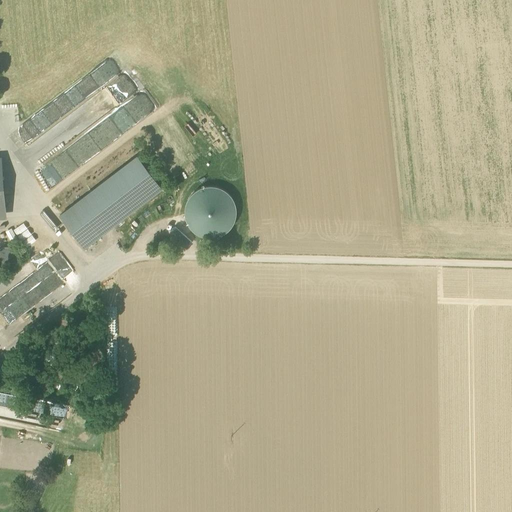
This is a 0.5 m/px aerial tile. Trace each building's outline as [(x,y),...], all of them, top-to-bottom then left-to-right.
[(60,215),(85,248),(162,189),(137,156),(60,215)] [(187,202),(185,212),(187,222),(192,230),(201,235),(211,237),(221,235),(229,230),(234,221),(236,211),(234,202),(228,193),(220,188),(210,186),(200,188),(192,194),(187,202)] [(0,267),(5,269),(12,268),(17,264),(19,257),(18,250),(14,245),(7,242),(1,243),(0,243),(0,267)] [(27,298),(11,307),(8,301),(13,298),(11,296),(20,294),(29,289),(29,286),(35,282),(35,279),(39,277),(36,273),(0,295),(0,310),(3,310),(4,309),(15,307),(10,310),(17,322),(21,319),(20,309),(26,308),(23,302),(32,297),(27,298)] [(39,314),(49,306),(45,300),(34,308),(39,314)] [(15,369),(46,389),(53,378),(22,358),(15,369)]
